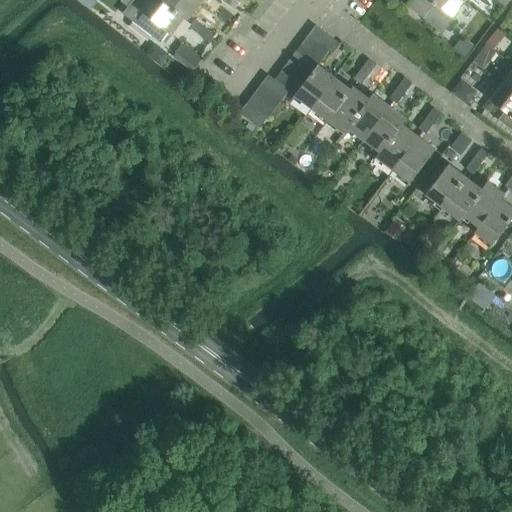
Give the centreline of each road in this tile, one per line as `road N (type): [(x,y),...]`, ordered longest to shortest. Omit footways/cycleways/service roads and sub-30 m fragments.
road 1 (primary): [(423,511),(0,196)]
road 2 (residential): [(230,91),(317,0)]
